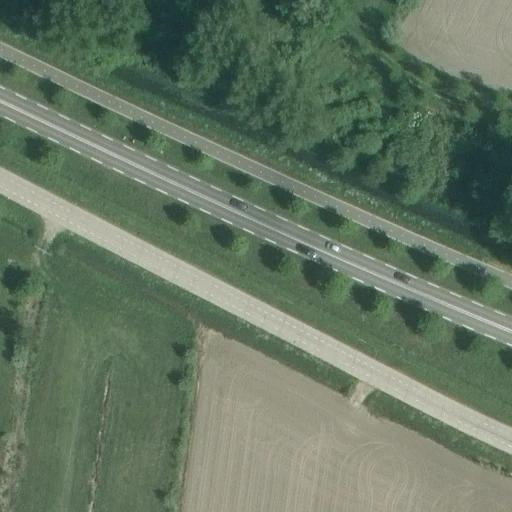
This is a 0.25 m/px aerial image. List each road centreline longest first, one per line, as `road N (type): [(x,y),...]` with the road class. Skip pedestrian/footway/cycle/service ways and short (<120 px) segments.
road 1 (unclassified): [(511,442),(0,184)]
road 2 (secondary): [(511,329),(0,100)]
road 3 (track): [(268,0),(315,35),(511,129)]
